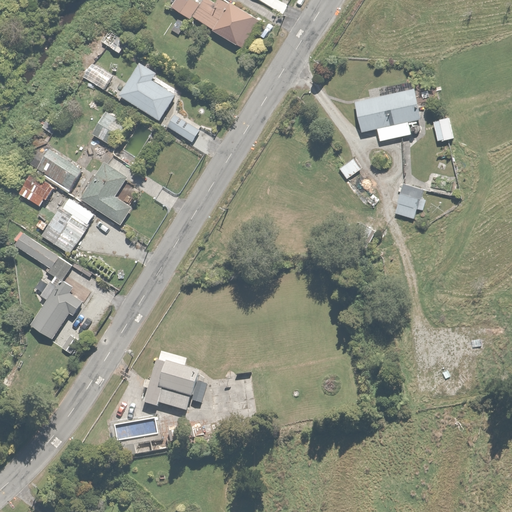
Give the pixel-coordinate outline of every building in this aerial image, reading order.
[(171,0),(169,3),(189,18),(193,13),(240,48),(261,20),(234,0),(214,0),(213,0),(171,0)] [(118,30),(108,44),(117,50),(121,45),(125,49),(131,40),(118,30)] [(138,59),(116,93),(157,119),(174,92),(152,78),(156,71),(138,59)] [(379,142),(411,133),(408,121),(422,117),(417,101),(414,89),(413,86),(370,97),(354,101),(361,130),(375,127),(379,142)] [(105,141),(120,119),(104,108),(89,131),(105,141)] [(173,110),(164,124),(190,141),(199,127),(173,110)] [(449,116),(431,119),(436,140),(453,137),(449,116)] [(37,137),(23,159),(67,189),(82,168),(37,137)] [(353,157),(338,167),(346,179),(361,168),(353,157)] [(88,180),(78,196),(119,222),(130,204),(115,195),(127,175),(102,159),(93,172),(92,171),(87,179),(88,180)] [(54,185),(28,169),(15,190),(41,207),(54,185)] [(414,218),(423,187),(401,181),(392,212),(414,218)] [(42,228),(39,233),(69,253),(87,227),(58,207),(48,222),(39,216),(34,223),(42,228)] [(23,227),(13,241),(45,264),(43,267),(54,275),(48,284),(37,277),(30,287),(36,291),(32,296),(41,302),(29,321),(52,338),(71,311),(74,313),(90,291),(65,273),(73,263),(23,227)] [(91,253),(85,262),(108,278),(114,269),(91,253)] [(186,411),(198,371),(156,358),(149,380),(145,379),(143,386),(147,388),(143,401),(158,405),(159,402),(186,411)]
